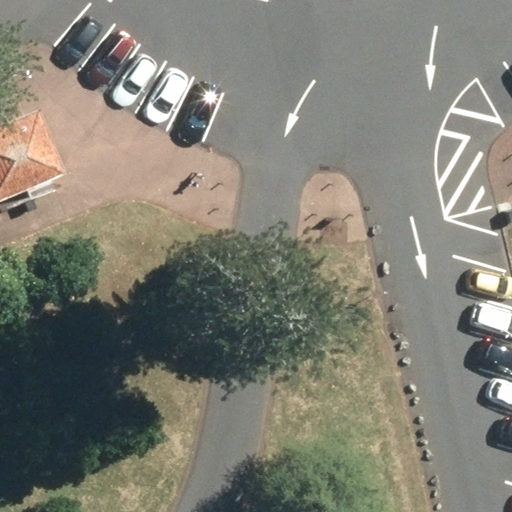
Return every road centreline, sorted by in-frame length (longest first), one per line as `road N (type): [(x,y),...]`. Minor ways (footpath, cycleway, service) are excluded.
road 1 (unclassified): [(342,2),(267,187),(248,368),(210,511)]
road 2 (unclassified): [(416,0),(409,187),(493,511)]
